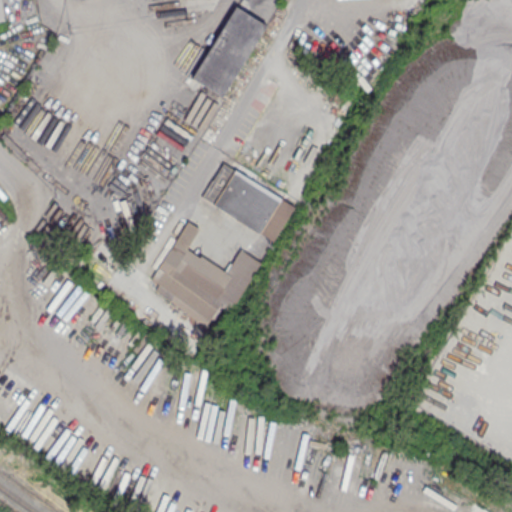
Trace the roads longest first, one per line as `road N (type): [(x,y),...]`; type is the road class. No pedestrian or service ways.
road 1 (residential): [(297,0),(144,267)]
road 2 (residential): [(511,190),(436,302)]
